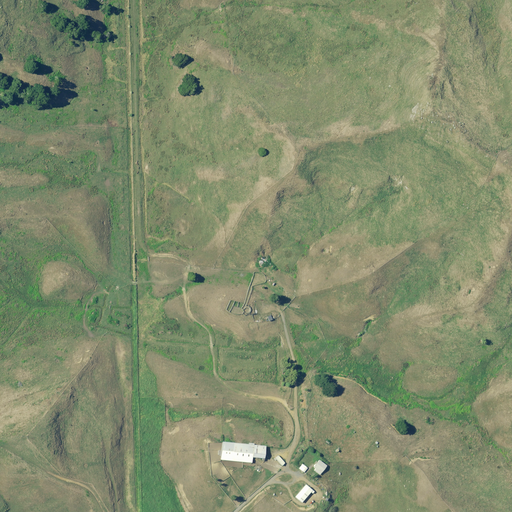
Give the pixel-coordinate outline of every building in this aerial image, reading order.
[(221,450),(218,450),(218,455),(220,455),(220,460),(227,461),(252,463),(252,458),(264,459),(265,447),(253,446),(254,444),(248,444),(248,445),(222,443),(221,450)] [(285,463),(278,455),(275,458),(282,466),(285,463)] [(327,465),(319,460),(316,464),(315,464),(313,466),(316,468),(314,470),(320,475),(327,465)] [(308,468),(302,464),(299,468),(304,472),(308,468)] [(314,492),(305,484),(295,497),(302,502),(311,492),(313,494),(314,492)]
